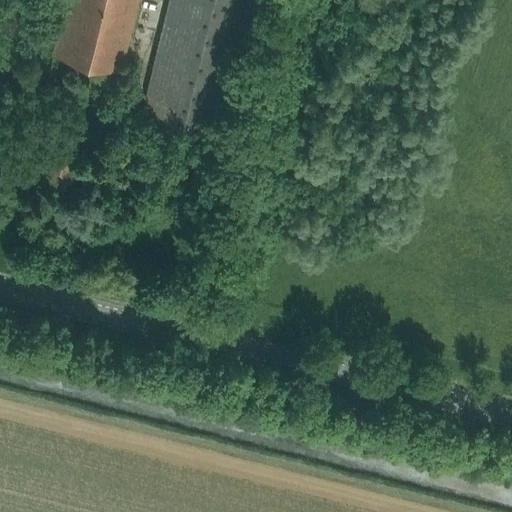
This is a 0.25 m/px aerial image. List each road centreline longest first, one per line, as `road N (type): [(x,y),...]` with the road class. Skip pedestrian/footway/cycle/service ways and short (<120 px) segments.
road 1 (tertiary): [(511,415),(0,289)]
road 2 (track): [(235,347),(320,0)]
